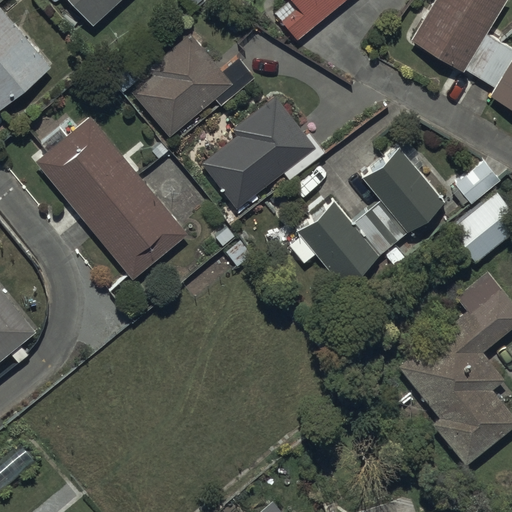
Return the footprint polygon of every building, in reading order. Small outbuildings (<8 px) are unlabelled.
[(107,0),(73,0),(89,17),(107,0)] [(280,0),(274,6),(296,32),(334,0),(280,0)] [(500,0),(427,0),(408,33),(460,64),(461,61),(491,80),(486,88),(511,103),(511,44),(484,27),(500,0)] [(0,1),(0,100),(49,60),(0,1)] [(220,66),(184,26),(144,61),(149,67),(128,85),(168,130),(213,91),(219,98),(251,71),(235,53),(220,66)] [(303,129),(272,89),(229,122),(234,128),(199,155),(235,201),(280,166),(285,173),(321,145),(307,126),(303,129)] [(184,225),(88,108),(72,121),(65,113),(55,121),(45,109),(26,124),(43,145),(33,153),(129,270),(184,225)] [(441,195),(394,137),(358,167),(379,193),(350,217),(329,192),(293,221),(299,229),(287,238),(302,257),(313,249),(337,279),(441,195)] [(496,173),(480,154),(452,177),(455,181),(450,185),(461,199),(467,194),(469,196),(496,173)] [(511,223),(511,207),(492,184),(445,222),(472,255),(511,223)] [(511,317),(511,297),(483,263),(454,287),(465,300),(393,359),(436,411),(432,415),(464,454),(511,415),(511,409),(488,381),(502,369),(480,343),(511,317)] [(0,349),(32,323),(0,284),(0,349)] [(286,407),(256,369),(213,402),(244,441),(286,407)] [(0,489),(36,459),(20,441),(0,457),(0,489)] [(289,511),(272,491),(247,511),(289,511)]
